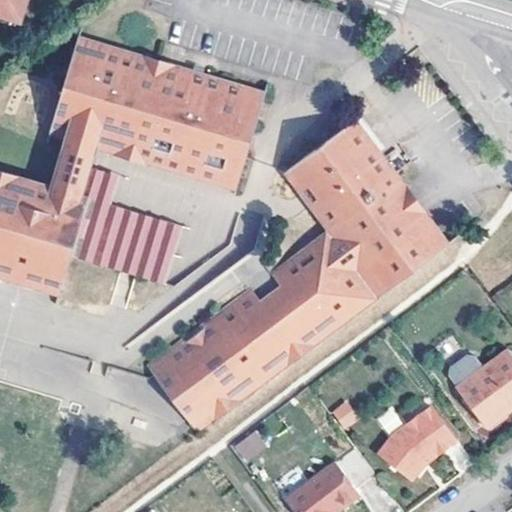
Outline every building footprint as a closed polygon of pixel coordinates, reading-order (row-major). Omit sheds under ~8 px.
[(0,0),(0,8),(21,15),(25,0),(0,0)] [(253,181),(277,80),(82,32),(58,132),(70,135),(59,181),(0,166),(0,271),(78,291),(103,193),(94,190),(104,145),(253,181)] [(211,422),(465,233),(371,105),(302,156),(346,216),(285,262),(298,278),(277,293),(264,276),(161,354),(211,422)] [(464,390),(461,392),(489,429),(511,411),(511,354),(488,372),(481,362),(474,361),(458,373),(457,380),(464,390)] [(345,400),(331,411),(346,429),(360,417),(345,400)] [(392,430),(377,452),(414,475),(424,460),(458,434),(433,400),(392,430)] [(232,448),(245,464),(268,445),(254,429),(232,448)] [(337,458),(288,494),(301,511),(336,511),(334,509),(361,488),(337,458)]
